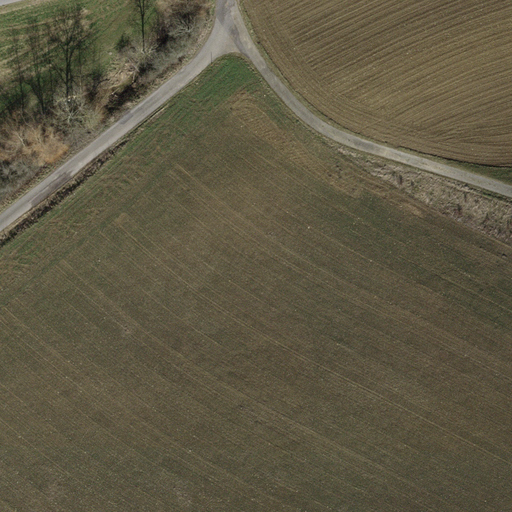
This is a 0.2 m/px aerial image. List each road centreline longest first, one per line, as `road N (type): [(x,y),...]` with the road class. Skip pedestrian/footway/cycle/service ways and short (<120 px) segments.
road 1 (track): [(231,0),(236,35),(300,106),(349,139),(511,192)]
road 2 (track): [(236,35),(0,222)]
